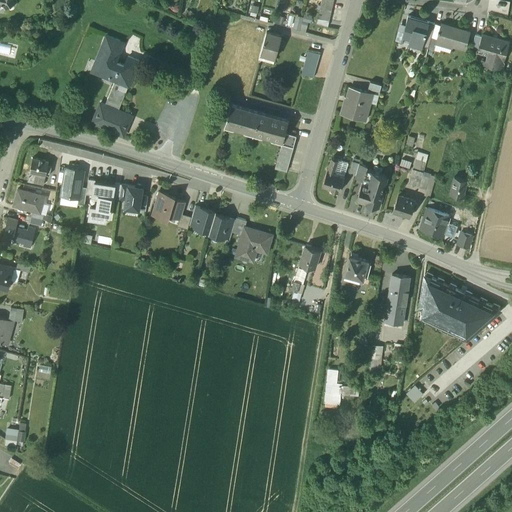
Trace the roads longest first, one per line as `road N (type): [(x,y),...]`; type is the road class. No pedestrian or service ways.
road 1 (residential): [(16,124),(116,146),(299,207)]
road 2 (track): [(339,221),(293,511)]
road 3 (residential): [(299,207),(356,0)]
road 4 (residential): [(299,207),(479,274)]
road 5 (track): [(511,92),(472,271)]
road 6 (motorway): [(511,422),(410,511)]
